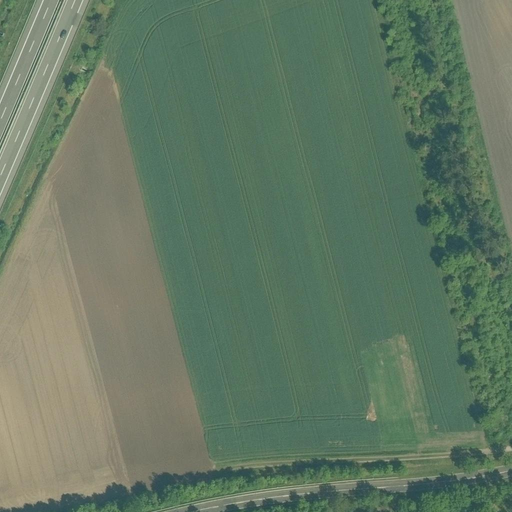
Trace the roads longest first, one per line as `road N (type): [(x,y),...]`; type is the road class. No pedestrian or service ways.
road 1 (tertiary): [(511,470),(197,511)]
road 2 (track): [(511,446),(248,470)]
road 3 (motorway): [(0,179),(75,0)]
road 4 (motorway): [(52,0),(0,125)]
